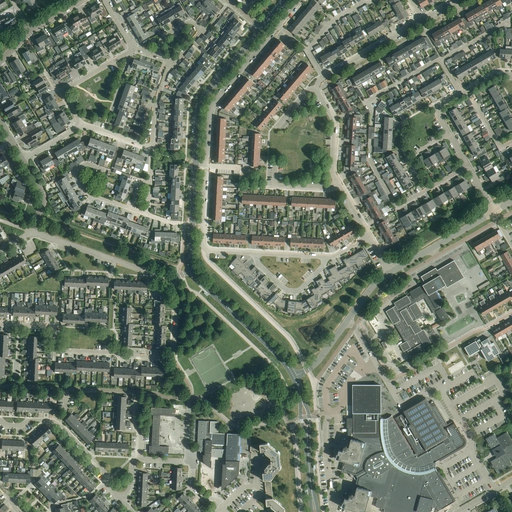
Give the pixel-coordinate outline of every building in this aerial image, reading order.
[(199,2),(194,6),(200,11),(201,9),(203,12),(212,1),(210,0),(205,0),(203,3),(200,1),(199,2)] [(312,0),(309,5),(310,5),(317,11),(320,6),(313,0),(312,0)] [(494,0),(491,0),(489,1),(493,9),(495,8),(497,10),(499,9),(494,0)] [(500,0),(494,0),(499,9),(501,8),(500,5),(502,4),(500,0)] [(213,3),(212,1),(203,12),(207,15),(210,12),(215,6),(212,4),(213,3)] [(489,1),(484,4),(488,12),(490,15),(492,13),(491,10),(493,9),(489,1)] [(392,6),(394,11),(402,6),(399,2),(392,6)] [(179,7),(176,9),(180,16),(185,13),(181,6),(179,3),(177,4),(179,7)] [(94,5),(92,7),(97,15),(100,13),(102,16),(104,17),(106,16),(107,14),(104,8),(101,10),(98,4),(95,6),(94,5)] [(484,4),(479,7),(485,17),(490,15),(488,12),(484,4)] [(310,5),(306,9),(313,15),(317,11),(310,5)] [(174,6),(170,9),(176,20),(178,19),(177,18),(180,16),(176,9),(174,6)] [(215,6),(210,12),(212,14),(210,17),(212,19),(214,16),(219,10),(215,6)] [(394,11),(397,16),(405,11),(404,11),(402,6),(394,11)] [(97,15),(92,7),(90,8),(90,9),(87,11),(90,16),(87,18),(90,23),(95,20),(93,17),(97,15)] [(479,7),(475,10),(481,20),(485,17),(479,7)] [(127,18),(130,22),(135,19),(136,19),(138,18),(135,13),(139,11),(137,8),(131,12),(133,14),(127,18)] [(170,9),(165,11),(171,21),(174,19),(175,21),(176,20),(170,9)] [(306,9),(303,13),(310,19),(313,15),(306,9)] [(405,11),(397,16),(400,21),(408,16),(405,10),(404,11),(405,11)] [(475,10),(470,12),(474,20),(476,23),(481,20),(475,10)] [(162,17),(166,24),(167,26),(169,25),(168,23),(171,21),(165,11),(160,14),(162,17)] [(466,17),(464,19),(469,27),(473,24),(472,21),(474,20),(470,12),(465,15),(466,17)] [(228,20),(229,21),(238,28),(242,24),(236,19),(238,17),(234,13),(228,20)] [(303,13),(299,17),(306,23),(310,19),(303,13)] [(0,16),(0,24),(4,22),(6,27),(16,21),(12,14),(4,19),(2,16),(0,16)] [(80,14),(75,17),(80,26),(82,24),(84,28),(90,25),(83,14),(81,16),(80,14)] [(166,24),(162,17),(159,19),(157,16),(156,17),(157,20),(161,27),(166,24)] [(80,26),(75,17),(70,20),(71,22),(68,23),(73,33),(79,30),(77,27),(80,26)] [(299,17),(296,21),(303,27),(306,23),(299,17)] [(131,28),(138,24),(141,23),(139,19),(138,18),(136,19),(135,19),(130,22),(130,24),(129,25),(131,28)] [(454,19),(455,21),(460,28),(462,27),(464,30),(469,27),(464,19),(461,20),(460,18),(457,20),(456,19),(455,19),(454,19)] [(380,20),(375,23),(379,31),(380,32),(385,28),(380,20)] [(231,25),(229,27),(236,33),(240,29),(238,28),(229,21),(228,22),(231,25)] [(296,21),(293,25),(292,25),(299,31),(303,27),(296,21)] [(455,21),(451,24),(457,34),(459,33),(457,30),(460,28),(455,21)] [(375,23),(370,26),(375,33),(379,31),(375,23)] [(63,24),(57,27),(62,35),(67,32),(69,36),(72,34),(68,26),(65,28),(63,24)] [(131,28),(134,33),(141,29),(138,24),(131,28)] [(451,24),(446,26),(450,34),(453,32),(454,35),(456,38),(458,36),(457,34),(451,24)] [(222,29),(224,30),(231,36),(233,37),(236,33),(229,27),(226,25),(224,27),(222,29)] [(292,25),(293,25),(292,25),(288,29),(295,36),(299,31),(292,25)] [(375,33),(370,26),(365,29),(370,36),(375,33)] [(446,26),(441,29),(447,39),(450,38),(448,35),(450,34),(446,26)] [(62,35),(57,27),(52,30),(54,34),(51,35),(56,43),(59,41),(57,38),(62,35)] [(359,28),(355,31),(360,41),(365,38),(359,28)] [(137,36),(138,37),(144,34),(147,32),(145,30),(143,32),(141,29),(134,33),(136,36),(137,36)] [(441,29),(437,32),(441,39),(444,38),(445,41),(447,39),(441,29)] [(226,34),(224,37),(231,43),(232,42),(231,41),(233,38),(233,37),(231,36),(224,30),(223,32),(226,34)] [(356,33),(351,36),(356,44),(360,41),(355,31),(354,31),(356,33)] [(115,37),(111,39),(116,48),(122,45),(118,39),(121,37),(118,32),(113,34),(115,37)] [(144,34),(138,37),(141,42),(149,37),(147,32),(144,34)] [(441,39),(437,32),(432,35),(434,39),(432,40),(436,47),(438,46),(439,46),(441,45),(439,41),(441,39)] [(40,37),(45,45),(46,48),(49,46),(50,48),(55,45),(50,36),(47,38),(45,34),(40,37)] [(89,36),(92,44),(97,42),(95,39),(98,38),(96,34),(89,36)] [(351,36),(346,38),(351,46),(356,44),(351,36)] [(45,45),(40,37),(35,40),(37,44),(34,46),(38,52),(43,49),(42,47),(45,45)] [(219,37),(217,39),(226,46),(229,43),(230,44),(231,43),(224,37),(221,40),(219,37)] [(423,37),(419,40),(423,48),(428,45),(430,48),(432,47),(427,37),(424,39),(423,37)] [(116,48),(111,39),(107,41),(106,38),(101,41),(104,47),(107,46),(111,51),(116,48)] [(342,41),(343,43),(346,49),(347,49),(351,46),(346,38),(342,41)] [(219,43),(217,45),(224,51),(225,50),(224,49),(226,46),(217,39),(216,40),(219,43)] [(279,40),(275,44),(285,52),(286,51),(283,48),(285,46),(279,40)] [(419,40),(414,43),(419,51),(423,48),(419,40)] [(97,48),(94,50),(99,58),(104,55),(99,48),(102,46),(99,41),(96,43),(97,44),(95,45),(97,48)] [(214,43),(210,47),(219,54),(222,52),(223,53),(224,51),(217,45),(214,43)] [(343,43),(338,46),(343,54),(348,51),(347,49),(346,49),(343,43)] [(414,43),(409,45),(416,56),(417,55),(416,53),(419,51),(414,43)] [(275,44),(272,48),(278,54),(280,52),(283,54),(285,53),(285,52),(275,44)] [(99,58),(94,50),(92,47),(88,50),(85,45),(82,47),(87,56),(90,54),(94,61),(99,58)] [(409,45),(405,48),(409,56),(412,54),(414,57),(416,56),(409,45)] [(338,46),(334,48),(338,57),(343,54),(338,46)] [(74,56),(76,58),(81,67),(86,64),(81,56),(85,54),(81,47),(78,49),(80,52),(74,56)] [(200,50),(206,55),(207,56),(209,54),(216,59),(219,54),(210,47),(207,51),(202,47),(200,50)] [(272,48),(268,52),(278,61),(279,59),(276,56),(278,54),(272,48)] [(334,48),(329,51),(334,59),(338,57),(334,48)] [(405,48),(400,51),(405,59),(409,56),(405,48)] [(492,50),(487,53),(492,60),(497,58),(492,50)] [(22,54),(27,62),(31,60),(32,63),(37,60),(33,52),(30,54),(28,51),(22,54)] [(329,51),(324,54),(329,62),(334,59),(329,51)] [(400,51),(395,54),(400,62),(405,59),(400,51)] [(268,52),(265,57),(271,62),(273,60),(276,63),(278,61),(268,52)] [(487,53),(483,56),(487,63),(492,60),(487,53)] [(329,62),(324,54),(319,57),(324,65),(329,62)] [(395,54),(391,56),(397,67),(398,66),(397,63),(400,62),(395,54)] [(205,58),(201,63),(208,69),(212,64),(209,62),(211,59),(207,56),(206,55),(204,58),(205,58)] [(397,67),(391,56),(386,59),(390,67),(394,65),(395,67),(394,67),(394,68),(396,72),(399,70),(397,67)] [(483,56),(478,58),(482,66),(487,63),(483,56)] [(265,57),(261,61),(271,69),(272,67),(269,65),(271,62),(265,57)] [(474,61),(473,61),(478,69),(482,66),(478,58),(475,60),(474,57),(472,58),(474,61)] [(81,67),(76,58),(71,61),(76,70),(81,67)] [(64,59),(56,64),(64,77),(69,74),(66,69),(68,67),(64,59)] [(136,70),(137,68),(139,61),(134,59),(132,66),(129,65),(127,72),(130,73),(131,69),(136,70)] [(11,65),(17,75),(24,71),(18,60),(11,65)] [(462,63),(468,74),(473,71),(469,64),(466,65),(463,60),(461,61),(462,63)] [(137,68),(142,70),(145,62),(141,61),(141,62),(139,61),(137,68)] [(261,61),(258,65),(264,70),(266,68),(269,71),(271,69),(261,61)] [(473,61),(469,64),(473,71),(478,69),(473,61)] [(142,70),(148,72),(150,64),(145,62),(142,70)] [(381,62),(376,65),(381,73),(385,70),(381,62)] [(197,64),(196,66),(204,73),(206,70),(207,70),(208,69),(201,63),(199,65),(197,64)] [(301,63),(300,65),(309,73),(313,69),(306,63),(304,66),(301,63)] [(462,68),(459,69),(464,77),(468,74),(462,63),(460,65),(462,68)] [(64,77),(56,64),(53,66),(53,67),(49,69),(50,72),(49,72),(52,76),(55,74),(58,80),(64,77)] [(196,69),(194,71),(201,77),(202,76),(201,75),(204,73),(196,66),(195,65),(193,67),(196,69)] [(258,65),(254,69),(264,77),(265,75),(262,73),(264,70),(258,65)] [(301,69),(299,72),(306,77),(309,73),(300,65),(298,67),(301,69)] [(376,65),(371,68),(376,76),(381,73),(376,65)] [(161,76),(158,75),(160,69),(155,67),(152,76),(152,78),(156,80),(155,84),(158,85),(161,76)] [(371,68),(367,70),(371,78),(376,76),(371,68)] [(464,77),(459,69),(457,71),(455,68),(451,70),(453,74),(455,73),(459,80),(464,77)] [(264,77),(254,69),(251,73),(257,79),(259,76),(262,79),(264,77)] [(367,70),(362,73),(367,81),(371,78),(367,70)] [(6,82),(11,79),(12,82),(15,81),(10,72),(8,73),(6,71),(1,74),(6,82)] [(194,71),(190,76),(196,81),(199,78),(200,79),(201,77),(194,71)] [(294,72),(293,73),(302,82),(306,77),(299,72),(297,74),(294,72)] [(294,78),(292,80),(299,86),(302,82),(293,73),(291,75),(294,78)] [(362,73),(357,76),(362,84),(367,81),(362,73)] [(450,84),(447,79),(444,74),(441,76),(442,77),(438,80),(442,87),(445,85),(446,87),(448,86),(450,84)] [(190,76),(186,80),(193,86),(195,85),(194,84),(196,81),(190,76)] [(362,84),(357,76),(352,79),(353,79),(351,80),(355,87),(357,86),(357,87),(362,84)] [(425,78),(428,83),(433,92),(436,91),(437,92),(439,91),(434,82),(431,84),(430,81),(427,77),(425,78)] [(436,81),(434,82),(439,91),(440,90),(440,88),(442,87),(438,80),(437,77),(434,78),(436,81)] [(33,83),(36,88),(44,83),(41,78),(36,81),(35,78),(26,83),(28,86),(33,83)] [(247,78),(243,82),(250,88),(252,85),(255,88),(256,86),(247,78)] [(186,80),(183,85),(189,90),(191,87),(192,88),(193,86),(186,80)] [(287,80),(286,82),(295,90),(299,86),(292,80),(290,82),(287,80)] [(187,93),(189,90),(183,85),(180,82),(177,87),(180,90),(176,93),(184,97),(187,93)] [(243,82),(240,86),(249,94),(251,93),(248,90),(250,88),(243,82)] [(287,86),(285,88),(292,94),(295,90),(286,82),(284,83),(287,86)] [(330,90),(333,95),(341,90),(340,88),(342,87),(341,84),(339,82),(334,85),(335,87),(330,90)] [(44,83),(36,88),(39,93),(37,95),(38,98),(44,94),(43,91),(47,89),(44,83)] [(415,93),(413,94),(418,103),(420,102),(419,101),(422,99),(416,88),(417,88),(414,83),(410,84),(415,93)] [(427,86),(424,88),(429,96),(431,95),(430,94),(433,92),(428,83),(425,84),(427,86)] [(127,84),(125,89),(134,92),(136,87),(127,84)] [(488,89),(491,94),(499,90),(496,85),(488,89)] [(240,86),(236,90),(243,96),(245,94),(248,96),(249,94),(240,86)] [(429,96),(424,88),(422,89),(420,86),(418,87),(424,98),(427,96),(428,98),(429,96)] [(280,88),(279,90),(288,98),(292,94),(285,88),(283,91),(280,88)] [(122,93),(135,98),(137,99),(138,96),(133,94),(134,92),(125,89),(124,92),(122,91),(122,93)] [(236,90),(233,94),(244,104),(246,102),(244,101),(241,98),(243,96),(236,90)] [(288,98),(279,90),(277,92),(280,94),(278,97),(280,99),(283,101),(285,102),(288,98)] [(333,99),(334,101),(347,93),(345,91),(343,93),(341,90),(333,95),(335,98),(333,99)] [(491,98),(492,100),(501,94),(499,90),(491,94),(493,97),(491,98)] [(409,92),(406,94),(413,104),(415,103),(416,104),(418,103),(413,94),(410,96),(409,92)] [(123,96),(121,99),(130,102),(131,99),(134,100),(135,98),(122,93),(121,95),(123,96)] [(172,104),(175,104),(183,105),(183,101),(184,101),(184,97),(176,93),(176,98),(173,98),(172,104)] [(337,101),(338,104),(347,100),(345,97),(348,96),(347,93),(334,101),(335,102),(337,101)] [(233,94),(229,98),(236,104),(238,102),(242,106),(244,104),(233,94)] [(406,98),(404,100),(409,109),(411,107),(410,106),(413,104),(406,94),(404,95),(406,98)] [(494,100),(496,103),(504,98),(501,94),(492,100),(493,101),(494,100)] [(45,102),(47,105),(54,100),(51,95),(46,98),(44,95),(39,98),(42,103),(45,102)] [(2,107),(5,112),(14,107),(12,103),(15,102),(13,97),(7,101),(8,103),(2,107)] [(397,104),(394,105),(399,114),(401,113),(400,111),(403,110),(397,99),(396,97),(394,99),(397,104)] [(229,98),(226,103),(235,111),(237,109),(234,106),(236,104),(229,98)] [(340,106),(341,109),(349,104),(348,102),(350,100),(349,98),(347,100),(338,104),(337,105),(338,107),(340,106)] [(399,98),(397,99),(403,110),(406,108),(407,110),(409,109),(404,100),(401,101),(399,98)] [(496,107),(497,109),(506,103),(504,98),(496,103),(498,106),(496,107)] [(119,102),(118,103),(128,107),(130,102),(121,99),(120,102),(119,102)] [(54,100),(47,105),(44,107),(47,112),(46,113),(47,114),(48,116),(53,113),(54,112),(52,109),(58,106),(54,100)] [(275,100),(272,104),(279,110),(282,105),(276,100),(275,100)] [(118,109),(120,110),(127,112),(128,107),(118,103),(117,105),(119,106),(118,109)] [(235,111),(226,103),(222,107),(229,112),(231,110),(234,113),(235,111)] [(498,110),(499,113),(501,112),(507,108),(507,109),(508,108),(509,107),(506,103),(497,109),(498,110)] [(272,104),(268,108),(275,114),(279,110),(272,104)] [(349,104),(341,109),(344,114),(350,110),(352,113),(355,111),(356,113),(360,112),(358,109),(357,110),(355,107),(354,108),(353,105),(351,107),(349,104)] [(450,114),(452,117),(462,111),(460,109),(458,110),(456,108),(459,106),(457,104),(451,107),(452,110),(447,113),(448,115),(450,114)] [(399,114),(394,105),(389,108),(394,115),(397,113),(398,115),(399,114)] [(384,110),(378,106),(375,110),(381,114),(384,110)] [(14,107),(5,112),(8,117),(14,114),(16,116),(22,113),(19,108),(16,110),(14,107)] [(268,108),(265,112),(272,118),(275,114),(268,108)] [(502,117),(510,113),(510,112),(511,112),(510,111),(508,108),(507,109),(507,108),(501,112),(499,113),(502,117)] [(117,113),(117,114),(127,118),(129,113),(127,112),(120,110),(119,113),(117,113)] [(452,121),(453,122),(462,117),(460,115),(463,113),(462,111),(452,117),(453,120),(452,121)] [(47,118),(52,125),(66,117),(63,112),(56,116),(54,114),(48,117),(47,118)] [(265,112),(261,116),(268,122),(272,118),(265,112)] [(502,117),(504,122),(511,117),(510,113),(502,117)] [(12,124),(15,129),(23,125),(21,121),(25,119),(23,114),(16,118),(18,121),(12,124)] [(118,117),(116,120),(125,123),(127,118),(117,114),(116,116),(118,117)] [(347,123),(356,123),(362,124),(362,123),(360,121),(360,115),(354,115),(354,118),(347,117),(347,123)] [(261,116),(258,120),(265,126),(268,122),(261,116)] [(66,117),(52,125),(57,134),(64,129),(62,126),(69,122),(66,117)] [(455,123),(457,126),(464,122),(462,117),(453,122),(454,124),(455,123)] [(128,132),(129,129),(129,128),(124,126),(125,123),(116,120),(115,125),(123,128),(123,130),(128,132)] [(265,126),(258,120),(254,125),(261,130),(265,126)] [(457,130),(458,132),(467,127),(464,122),(457,126),(459,129),(457,130)] [(23,125),(15,129),(19,135),(24,131),(26,134),(35,128),(32,124),(25,128),(23,125)] [(467,127),(458,132),(459,134),(461,133),(463,136),(470,131),(467,127)] [(30,134),(31,137),(25,140),(29,146),(31,145),(33,148),(40,143),(38,141),(35,137),(42,133),(39,128),(30,134)] [(464,141),(465,143),(474,138),(472,136),(475,134),(474,131),(464,137),(465,140),(464,141)] [(352,139),(352,142),(358,143),(361,143),(361,140),(358,140),(358,137),(356,137),(356,134),(346,134),(346,139),(352,139)] [(87,141),(84,142),(85,149),(88,149),(88,147),(92,149),(95,140),(90,138),(89,142),(87,141)] [(467,144),(469,147),(476,143),(479,141),(477,139),(475,140),(474,138),(465,143),(466,145),(467,144)] [(78,139),(73,142),(78,150),(79,152),(81,151),(85,150),(85,149),(84,142),(81,142),(80,143),(78,139)] [(98,141),(95,140),(92,149),(97,151),(101,140),(99,139),(98,141)] [(103,141),(101,140),(97,151),(96,153),(99,154),(99,151),(102,152),(105,144),(102,142),(103,141)] [(69,142),(67,143),(73,153),(78,150),(73,142),(70,144),(69,142)] [(346,145),(345,151),(355,151),(355,148),(358,149),(358,143),(352,142),(351,145),(346,145)] [(445,148),(440,151),(445,160),(450,157),(449,155),(446,150),(449,148),(445,142),(442,144),(445,148)] [(67,146),(64,148),(68,156),(71,154),(72,157),(75,156),(73,153),(67,143),(66,144),(67,146)] [(109,145),(105,144),(102,152),(107,154),(111,145),(111,144),(109,143),(109,145)] [(469,151),(470,152),(479,147),(476,143),(469,147),(471,150),(469,151)] [(169,153),(175,153),(176,150),(179,150),(179,144),(169,144),(169,150),(169,153)] [(393,145),(383,144),(383,147),(375,147),(374,153),(383,153),(383,150),(391,150),(391,147),(393,147),(393,145)] [(116,147),(111,145),(107,154),(112,156),(112,159),(115,160),(117,154),(114,153),(116,147)] [(479,147),(470,152),(471,154),(473,153),(475,156),(477,155),(478,158),(487,153),(484,148),(480,150),(479,147)] [(58,149),(59,150),(64,159),(65,161),(67,160),(66,157),(68,156),(64,148),(61,149),(60,148),(58,149)] [(57,158),(55,160),(58,165),(60,164),(59,161),(64,159),(59,150),(54,153),(57,158)] [(123,160),(125,161),(128,152),(123,150),(121,155),(118,154),(115,163),(118,164),(119,162),(122,163),(123,160)] [(127,164),(130,165),(134,152),(132,151),(132,153),(128,152),(125,161),(128,162),(127,164)] [(440,151),(435,154),(439,161),(440,163),(445,160),(440,151)] [(133,163),(136,164),(139,155),(135,154),(136,153),(134,152),(130,165),(132,166),(133,163)] [(384,159),(387,163),(398,157),(397,155),(395,156),(394,153),(384,159)] [(435,154),(429,157),(434,164),(439,161),(435,154)] [(3,155),(0,157),(0,162),(3,167),(6,166),(8,169),(14,165),(10,159),(7,161),(3,155)] [(142,170),(145,164),(142,163),(144,157),(139,155),(136,164),(134,168),(137,169),(142,170)] [(434,164),(429,157),(424,160),(422,155),(419,157),(423,164),(425,162),(428,167),(434,164)] [(49,156),(44,159),(49,167),(54,164),(56,168),(58,166),(58,165),(55,160),(52,161),(49,156)] [(388,169),(390,168),(399,162),(397,160),(399,159),(398,157),(387,163),(389,166),(387,167),(388,169)] [(480,161),(483,167),(490,162),(487,157),(480,161)] [(49,167),(44,159),(39,162),(42,167),(40,168),(43,174),(46,172),(44,170),(49,167)] [(170,165),(169,171),(178,171),(178,169),(178,165),(175,165),(175,162),(169,160),(168,165),(170,165)] [(350,169),(352,172),(357,169),(356,166),(354,166),(354,162),(345,161),(345,167),(350,167),(350,169)] [(393,169),(394,171),(403,166),(402,164),(401,165),(399,162),(390,168),(391,170),(393,169)] [(483,167),(486,172),(493,168),(490,162),(483,167)] [(394,171),(397,176),(405,172),(403,169),(404,168),(403,166),(394,171)] [(363,172),(361,168),(357,169),(352,172),(353,174),(348,177),(351,182),(359,177),(361,176),(360,173),(363,172)] [(488,175),(486,175),(488,178),(489,177),(496,173),(493,168),(486,172),(488,175)] [(119,180),(121,181),(129,184),(131,179),(129,178),(130,175),(121,172),(119,180)] [(395,177),(398,182),(409,176),(408,174),(406,175),(405,172),(397,176),(395,177)] [(496,173),(489,177),(492,182),(496,180),(498,183),(504,179),(503,176),(499,178),(496,173)] [(58,187),(68,182),(70,180),(67,175),(65,177),(63,178),(61,175),(56,179),(55,179),(56,182),(55,183),(58,187)] [(0,182),(2,185),(9,178),(7,176),(0,180),(0,182)] [(352,188),(362,182),(366,180),(365,178),(363,179),(361,176),(359,177),(351,182),(353,185),(351,186),(352,188)] [(401,186),(410,181),(408,178),(410,177),(409,176),(398,182),(401,186)] [(15,187),(14,190),(24,194),(23,193),(25,187),(21,186),(22,183),(12,179),(11,183),(15,187)] [(456,186),(454,187),(458,194),(464,191),(459,184),(456,179),(454,180),(456,185),(457,185),(456,186)] [(410,181),(401,186),(401,187),(403,191),(414,185),(413,183),(412,184),(410,181)] [(465,181),(459,184),(464,191),(469,188),(465,181)] [(60,192),(70,186),(68,182),(58,187),(60,192)] [(355,188),(357,191),(365,187),(362,182),(352,188),(353,189),(355,188)] [(63,197),(73,191),(72,188),(76,186),(75,184),(70,186),(60,192),(63,197)] [(364,193),(366,196),(371,193),(367,185),(365,187),(357,191),(359,196),(364,193)] [(447,191),(444,193),(448,200),(453,197),(448,188),(447,186),(444,187),(446,190),(447,191)] [(450,187),(448,188),(453,197),(458,194),(454,187),(451,188),(450,187)] [(24,194),(14,190),(15,191),(14,195),(13,194),(10,195),(9,199),(18,202),(19,199),(22,200),(24,194)] [(63,197),(66,202),(76,196),(73,191),(63,197)] [(126,194),(118,191),(115,191),(113,199),(121,202),(122,199),(124,199),(126,194)] [(362,201),(365,206),(376,200),(373,195),(375,194),(374,191),(371,193),(366,196),(367,198),(362,201)] [(440,192),(437,193),(443,203),(448,200),(444,193),(441,195),(440,192)] [(437,193),(435,194),(436,197),(433,199),(438,206),(443,203),(437,193)] [(66,202),(68,206),(79,200),(76,196),(66,202)] [(426,197),(424,199),(431,210),(436,207),(432,200),(429,202),(426,197)] [(424,204),(421,206),(427,215),(432,212),(431,210),(424,199),(422,200),(424,204)] [(68,206),(69,206),(72,211),(72,210),(73,211),(74,213),(76,212),(81,209),(79,206),(81,205),(79,200),(68,206)] [(365,210),(366,212),(378,205),(376,200),(365,206),(367,209),(365,210)] [(413,204),(422,218),(422,219),(427,216),(427,215),(421,206),(418,208),(418,207),(418,206),(416,202),(413,204)] [(89,216),(92,209),(93,206),(88,204),(87,207),(86,209),(83,208),(80,215),(83,216),(84,215),(89,216)] [(414,211),(411,212),(415,219),(416,221),(422,218),(413,204),(411,205),(414,211)] [(369,213),(371,215),(381,209),(378,205),(366,212),(367,213),(369,213)] [(378,217),(380,220),(385,217),(385,216),(384,214),(381,209),(371,215),(373,220),(378,217)] [(93,221),(98,223),(102,212),(97,210),(93,221)] [(178,211),(170,210),(169,216),(172,217),(172,220),(178,220),(178,215),(178,211)] [(104,224),(105,221),(106,219),(105,219),(107,214),(102,212),(98,223),(104,224)] [(105,221),(110,223),(113,214),(108,212),(107,214),(105,219),(106,219),(105,221)] [(408,214),(406,215),(410,222),(415,219),(411,212),(408,214)] [(115,225),(118,215),(113,214),(110,223),(109,227),(113,229),(115,225)] [(120,227),(121,224),(123,217),(118,215),(115,225),(120,227)] [(412,226),(410,222),(406,215),(403,216),(400,218),(405,225),(407,229),(412,226)] [(376,225),(379,230),(387,226),(387,225),(390,224),(385,217),(380,220),(381,223),(376,225)] [(125,229),(130,231),(133,223),(128,221),(127,221),(126,226),(125,229)] [(351,226),(346,229),(351,236),(356,234),(351,226)] [(379,234),(380,236),(392,229),(391,227),(389,228),(387,226),(379,230),(381,233),(379,234)] [(143,227),(140,235),(148,238),(150,232),(147,231),(148,228),(143,227)] [(159,241),(160,232),(160,229),(154,229),(154,234),(151,234),(151,240),(155,241),(155,243),(159,243),(159,241)] [(346,229),(342,231),(346,239),(351,236),(346,229)] [(383,237),(385,240),(393,235),(390,230),(392,229),(380,236),(381,237),(383,237)] [(342,231),(337,234),(341,242),(346,239),(342,231)] [(492,233),(498,244),(500,243),(498,240),(501,238),(496,231),(492,233)] [(176,233),(171,233),(170,241),(170,242),(179,242),(179,236),(176,236),(176,233)] [(492,233),(487,236),(491,244),(494,242),(496,246),(498,245),(498,244),(492,233)] [(337,234),(332,237),(337,244),(341,242),(337,234)] [(241,235),(240,244),(246,245),(246,241),(249,241),(249,236),(241,235)] [(393,235),(385,240),(387,244),(392,241),(394,244),(399,241),(396,236),(394,237),(393,235)] [(487,236),(482,239),(489,250),(491,249),(489,245),(491,244),(487,236)] [(337,244),(332,237),(328,240),(332,247),(337,244)] [(482,239),(478,241),(482,249),(485,248),(487,251),(489,250),(482,239)] [(482,249),(478,241),(473,244),(479,255),(482,254),(479,251),(482,249)] [(368,257),(363,249),(355,254),(362,266),(364,264),(365,264),(363,260),(368,257)] [(41,254),(44,259),(51,254),(48,250),(41,254)] [(500,256),(503,261),(510,256),(508,251),(500,256)] [(44,259),(46,264),(54,259),(51,254),(44,259)] [(362,266),(355,254),(347,259),(346,258),(354,272),(351,267),(356,264),(358,268),(360,267),(362,266)] [(21,255),(16,258),(21,265),(25,263),(21,255)] [(503,261),(505,265),(511,261),(511,259),(510,256),(503,261)] [(244,264),(237,257),(231,264),(235,268),(232,271),(235,273),(235,274),(244,264)] [(16,258),(12,261),(16,268),(21,265),(16,258)] [(354,272),(346,258),(343,260),(346,266),(342,269),(347,278),(349,277),(350,276),(349,275),(354,272)] [(46,264),(49,268),(57,264),(54,259),(46,264)] [(12,261),(7,263),(11,271),(16,268),(12,261)] [(392,308),(386,312),(393,325),(396,323),(397,326),(404,338),(406,337),(408,340),(400,345),(404,352),(407,350),(411,358),(425,351),(423,347),(431,343),(423,329),(421,331),(415,320),(423,316),(416,302),(424,297),(434,314),(436,312),(441,321),(449,317),(443,307),(442,308),(441,306),(443,304),(436,291),(445,286),(447,288),(464,278),(454,261),(437,270),(436,268),(421,277),(425,284),(423,285),(422,285),(409,292),(411,295),(408,297),(407,296),(394,303),(396,306),(393,308),(392,308)] [(7,263),(2,266),(7,274),(11,271),(7,263)] [(57,264),(49,268),(52,273),(60,268),(57,264)] [(244,278),(255,266),(251,270),(244,264),(235,274),(238,276),(241,273),(245,277),(244,278)] [(249,285),(256,278),(253,274),(258,269),(255,266),(244,278),(248,282),(247,283),(249,285)] [(347,278),(342,269),(338,271),(335,266),(332,268),(339,281),(344,278),(345,279),(347,278)] [(339,281),(332,268),(329,270),(332,275),(328,277),(335,290),(335,289),(333,286),(336,285),(335,283),(339,281)] [(256,290),(267,279),(264,276),(260,281),(256,278),(249,285),(251,287),(253,286),(256,290)] [(335,290),(328,277),(327,277),(329,281),(325,283),(322,278),(319,280),(326,292),(331,290),(332,291),(335,290)] [(268,289),(265,286),(269,282),(267,279),(256,290),(260,293),(259,295),(261,297),(274,284),(273,284),(268,289)] [(326,292),(319,280),(316,281),(319,287),(315,289),(314,288),(322,301),(321,300),(320,298),(322,297),(323,297),(322,295),(326,292)] [(480,290),(490,284),(489,281),(478,287),(480,290)] [(268,303),(276,294),(275,295),(271,292),(276,286),(274,284),(261,297),(262,297),(263,296),(267,299),(265,301),(268,303)] [(322,301),(314,288),(311,290),(314,295),(310,298),(315,307),(316,307),(315,307),(316,306),(318,305),(317,304),(322,301)] [(502,289),(500,291),(507,302),(511,299),(508,293),(507,291),(504,293),(502,289)] [(500,295),(497,297),(502,304),(507,302),(500,291),(498,292),(500,295)] [(279,308),(283,300),(276,294),(268,303),(269,302),(271,304),(273,302),(279,308)] [(493,295),(491,296),(497,307),(502,304),(497,297),(495,298),(493,295)] [(491,301),(488,302),(493,310),(497,307),(491,296),(489,297),(491,301)] [(315,307),(310,298),(302,302),(303,311),(310,306),(312,309),(315,307)] [(291,313),(292,301),(283,300),(279,308),(287,309),(287,312),(291,313)] [(483,300),(481,301),(488,313),(493,310),(488,302),(485,304),(483,300)] [(303,311),(302,302),(292,301),(291,313),(295,313),(295,310),(303,311)] [(488,313),(481,301),(479,303),(481,306),(479,308),(483,315),(488,313)] [(506,323),(502,325),(506,333),(511,330),(506,323)] [(502,325),(497,328),(501,336),(506,333),(502,325)] [(501,336),(497,328),(492,331),(496,338),(501,336)] [(499,353),(494,345),(494,344),(494,343),(491,343),(488,338),(481,342),(479,339),(477,340),(476,339),(471,342),(470,342),(470,343),(469,343),(469,345),(464,348),(469,357),(481,350),(486,359),(487,360),(488,361),(489,361),(494,357),(494,356),(499,353)] [(60,372),(60,363),(55,363),(52,363),(51,370),(54,371),(54,372),(60,372)] [(346,365),(343,370),(348,374),(352,369),(346,365)] [(166,369),(157,368),(157,377),(162,377),(162,374),(166,375),(166,369)] [(358,476),(359,478),(357,487),(355,493),(354,493),(349,496),(349,497),(349,499),(345,498),(342,507),(360,511),(365,511),(368,500),(369,496),(378,498),(375,507),(384,509),(383,511),(436,511),(437,511),(435,509),(438,507),(440,510),(442,509),(448,505),(454,502),(453,500),(442,481),(439,476),(436,470),(436,469),(436,468),(436,466),(436,463),(436,462),(436,461),(437,461),(439,460),(440,459),(446,456),(452,452),(457,449),(462,446),(463,446),(463,445),(464,445),(464,444),(465,443),(465,442),(465,441),(464,440),(463,438),(453,421),(447,424),(434,402),(429,404),(425,398),(402,411),(404,413),(395,418),(411,445),(416,453),(414,454),(413,453),(410,447),(399,429),(395,423),(393,419),(391,415),(391,416),(390,416),(390,417),(389,417),(388,418),(387,418),(384,418),(382,418),(381,418),(381,409),(381,396),(380,390),(380,385),(376,385),(358,385),(352,385),(353,406),(353,418),(353,428),(348,428),(348,438),(351,439),(350,440),(351,440),(354,441),(353,443),(352,445),(350,444),(349,445),(348,445),(343,448),(343,449),(343,451),(339,450),(336,459),(345,461),(344,464),(342,470),(350,472),(352,473),(357,474),(358,476)] [(406,392),(401,394),(404,400),(409,398),(406,392)] [(153,415),(152,446),(149,446),(149,453),(168,454),(169,447),(159,446),(161,416),(175,416),(175,409),(173,409),(151,408),(151,415),(153,415)] [(65,420),(69,424),(78,415),(76,414),(73,416),(71,414),(65,420)] [(69,424),(72,428),(79,422),(77,420),(79,417),(78,415),(69,424)] [(72,428),(76,432),(85,423),(84,421),(82,423),(80,421),(79,422),(72,428)] [(207,421),(199,421),(197,451),(202,451),(201,455),(203,455),(203,459),(203,461),(204,462),(205,464),(207,465),(209,466),(211,467),(211,462),(211,457),(226,458),(225,464),(223,464),(223,483),(222,483),(222,487),(224,487),(226,485),(229,484),(231,482),(236,478),(237,476),(238,475),(239,474),(239,473),(239,472),(239,461),(239,454),(240,454),(241,445),(239,445),(240,434),(232,434),(228,434),(218,433),(219,422),(207,421)] [(76,432),(80,436),(86,430),(84,427),(87,425),(85,423),(76,432)] [(45,426),(41,429),(47,436),(51,433),(45,426)] [(41,429),(37,433),(43,440),(47,436),(41,429)] [(80,436),(84,440),(93,431),(91,429),(88,432),(86,430),(80,436)] [(93,431),(84,440),(88,444),(94,438),(92,435),(94,432),(93,431)] [(492,467),(494,468),(498,474),(511,466),(511,464),(510,461),(511,459),(511,440),(507,432),(497,438),(494,434),(485,439),(488,444),(488,446),(490,446),(492,450),(500,445),(505,453),(496,458),(490,462),(492,465),(492,467)] [(37,433),(33,436),(39,444),(43,440),(37,433)] [(39,444),(33,436),(28,440),(35,447),(39,444)] [(263,480),(265,480),(271,480),(279,470),(280,470),(281,468),(281,466),(280,466),(279,455),(280,455),(280,453),(278,451),(278,452),(269,445),(270,444),(268,443),(265,443),(266,444),(260,444),(260,445),(261,451),(261,452),(263,452),(271,458),(271,464),(269,464),(268,465),(266,465),(265,466),(265,468),(265,469),(265,471),(267,471),(267,472),(263,473),(263,480)] [(52,456),(54,458),(63,449),(59,445),(53,451),(55,453),(52,456)] [(500,445),(492,450),(496,458),(505,453),(500,445)] [(58,457),(60,459),(67,453),(63,449),(54,458),(52,459),(54,461),(58,457)] [(59,464),(61,466),(70,457),(67,453),(60,459),(62,461),(59,464)] [(66,465),(68,467),(74,461),(70,457),(61,466),(63,467),(66,465)] [(67,472),(69,473),(78,464),(74,461),(68,467),(70,469),(67,472)] [(73,472),(75,474),(80,470),(82,468),(78,464),(69,473),(70,475),(73,472)] [(2,482),(8,482),(8,474),(3,473),(3,469),(0,468),(0,475),(3,475),(2,482)] [(35,477),(37,470),(33,470),(33,469),(30,469),(30,472),(28,472),(28,475),(24,474),(24,483),(29,483),(30,477),(33,477),(35,477)] [(34,484),(38,488),(44,482),(47,480),(43,476),(45,474),(43,472),(42,473),(38,469),(37,470),(35,477),(37,477),(39,480),(34,484)] [(74,476),(77,480),(84,474),(80,470),(75,474),(74,476)] [(77,480),(81,484),(87,478),(84,474),(77,480)] [(81,484),(85,488),(91,481),(87,478),(81,484)] [(38,488),(42,492),(48,486),(46,484),(48,481),(47,480),(44,482),(38,488)] [(91,481),(85,488),(89,492),(95,485),(91,481)] [(42,492),(46,496),(55,487),(51,484),(48,486),(42,492)] [(46,496),(49,500),(56,494),(53,491),(56,489),(55,487),(46,496)] [(56,494),(49,500),(53,504),(58,499),(60,501),(65,497),(59,491),(56,494)] [(177,499),(181,503),(188,497),(184,493),(177,499)] [(93,505),(99,499),(95,495),(93,498),(91,496),(88,499),(90,500),(89,501),(93,505)] [(181,503),(185,507),(191,501),(188,497),(181,503)] [(273,498),(266,499),(267,505),(269,505),(277,511),(276,511),(285,511),(285,507),(273,498)] [(93,505),(97,509),(103,503),(99,499),(93,505)] [(185,507),(189,511),(195,505),(191,501),(185,507)] [(97,509),(99,511),(101,511),(107,507),(103,503),(97,509)]
